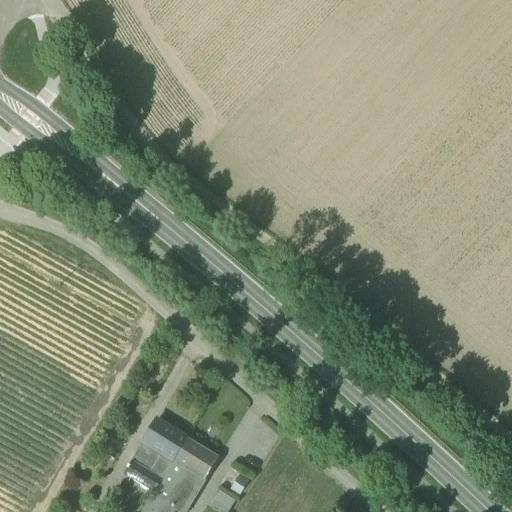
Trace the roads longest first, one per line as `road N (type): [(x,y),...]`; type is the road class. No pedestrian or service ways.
road 1 (track): [(54,0),(148,147),(511,439)]
road 2 (secondary): [(483,511),(407,438),(0,94)]
road 3 (residential): [(0,208),(83,240),(378,511)]
